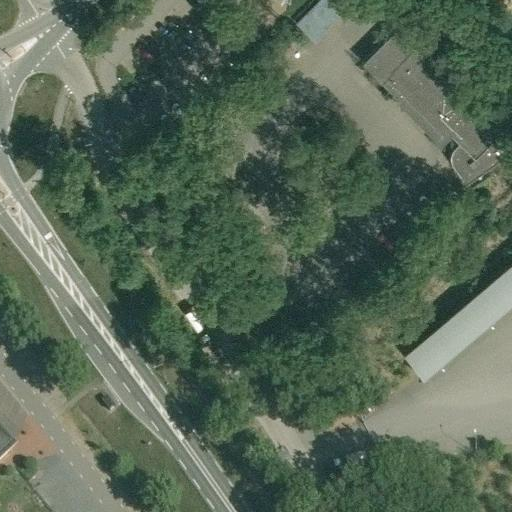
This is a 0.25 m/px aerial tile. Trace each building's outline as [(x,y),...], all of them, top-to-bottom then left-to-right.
[(342,9),(333,0),(316,0),(296,20),(313,38),(342,9)] [(474,102),(395,26),(362,60),(441,136),(449,128),(474,102)] [(273,50),(240,84),(257,101),(290,66),(273,50)] [(474,102),(449,128),(461,139),(455,145),(454,146),(452,151),(452,154),(452,157),(468,180),(511,148),(511,145),(499,126),(474,102)] [(493,181),(511,165),(511,151),(486,173),(493,181)] [(0,460),(11,450),(11,441),(0,428),(0,460)]
